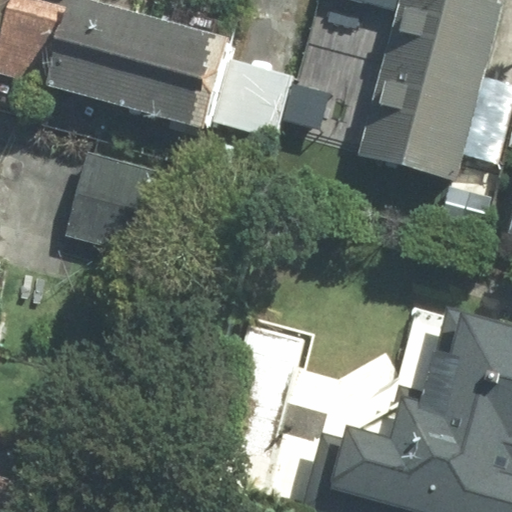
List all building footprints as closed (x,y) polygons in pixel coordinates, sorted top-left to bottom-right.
[(0,0),(0,27),(8,0),(0,0)] [(396,0),(357,173),(452,195),(459,163),(493,171),(511,89),(487,83),(506,0),(396,0)] [(276,147),(294,80),(226,62),(229,50),(58,5),(33,101),(199,144),(203,128),(276,147)] [(90,157),(65,241),(142,264),(167,180),(90,157)] [(511,511),(511,336),(452,321),(439,370),(423,366),(415,398),(398,393),(383,452),(321,436),(301,511),(511,511)] [(0,511),(14,511),(17,503),(0,499),(0,511)]
